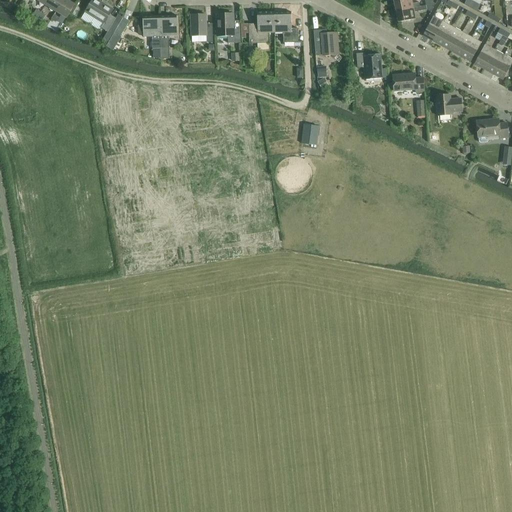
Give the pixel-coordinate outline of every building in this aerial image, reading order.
[(48,0),(45,5),(56,12),(63,0),(48,0)] [(64,0),(63,0),(56,12),(66,19),(70,14),(74,6),(64,0)] [(101,29),(107,33),(116,19),(110,16),(113,10),(95,0),(93,0),(93,1),(94,1),(91,5),(90,5),(85,12),(104,24),(101,29)] [(400,0),(394,1),(396,12),(430,5),(429,1),(419,2),(412,4),(411,0),(400,0)] [(414,13),(426,10),(431,12),(436,4),(430,5),(396,12),(398,23),(415,19),(414,13)] [(74,6),(70,14),(74,16),(79,8),(75,6),(74,6)] [(41,13),(37,18),(43,21),(46,16),(41,13)] [(268,34),(275,34),(274,13),(257,14),(257,24),(248,24),(249,44),(269,44),(268,34)] [(274,13),(275,34),(283,34),(283,43),(298,43),(298,29),(291,29),(291,13),(274,13)] [(233,22),(232,14),(217,15),(218,37),(227,37),(228,44),(241,44),(240,31),(240,22),(233,22)] [(54,15),(51,20),(56,23),(59,18),(54,15)] [(207,43),(213,43),(212,28),(206,29),(206,15),(191,16),(192,37),(206,37),(207,43)] [(159,17),(160,50),(161,50),(161,60),(170,59),(169,37),(177,37),(177,16),(159,17)] [(433,16),(422,36),(432,41),(443,21),(433,16)] [(152,50),(160,50),(159,17),(143,17),(143,38),(152,38),(152,50)] [(120,37),(129,22),(123,19),(114,33),(120,37)] [(443,21),(432,41),(442,46),(453,27),(443,21)] [(453,27),(442,46),(451,52),(462,32),(453,27)] [(315,57),(316,56),(322,56),(322,57),(331,56),(334,59),(337,55),(339,55),(337,33),(321,35),(321,31),(313,31),(315,57)] [(462,32),(451,52),(460,57),(471,37),(462,32)] [(471,37),(460,57),(470,62),(481,43),(471,37)] [(108,43),(105,48),(112,52),(115,47),(108,43)] [(485,45),(474,64),(484,70),(495,50),(485,45)] [(495,50),(484,70),(493,75),(504,55),(495,50)] [(231,54),(232,62),(240,62),(240,53),(231,54)] [(364,54),(356,54),(357,69),(364,68),(365,80),(382,79),(381,69),(380,69),(380,64),(380,55),(364,56),(364,54)] [(511,59),(504,55),(493,75),(503,80),(511,63),(511,59)] [(325,67),(317,67),(318,78),(326,77),(325,67)] [(414,74),(392,76),(393,92),(415,90),(415,93),(424,93),(423,78),(415,79),(414,74)] [(323,80),(318,83),(317,83),(321,89),(326,86),(323,80)] [(451,113),(462,112),(461,99),(450,100),(450,95),(436,96),(438,116),(451,115),(451,113)] [(416,101),(417,117),(426,116),(425,101),(416,101)] [(386,109),(380,111),(383,119),(389,117),(386,109)] [(488,141),(487,137),(499,136),(499,139),(507,138),(506,124),(498,125),(498,120),(476,122),(477,138),(478,138),(478,142),(480,144),(486,143),(488,141)] [(301,144),(316,146),(318,128),(304,126),(301,144)] [(511,147),(505,147),(503,164),(511,165),(511,152),(511,147)]
